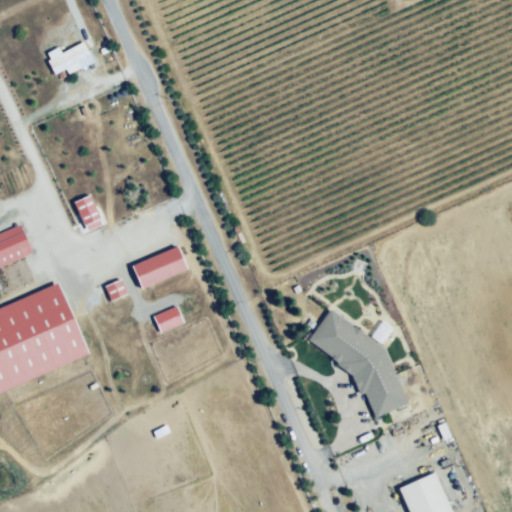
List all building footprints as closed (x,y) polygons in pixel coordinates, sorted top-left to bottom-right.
[(43,54),(56,47),(59,52),(82,39),(90,54),(77,62),(81,69),(70,75),(65,67),(54,73),(43,54)] [(64,118),(81,110),(89,126),(72,135),(64,118)] [(99,224),(89,195),(73,201),(84,230),(99,224)] [(129,264),(139,288),(185,269),(175,246),(129,264)] [(0,306),(0,389),(86,357),(58,285),(0,306)] [(157,331),(181,324),(175,306),(152,313),(157,331)] [(328,309),(381,346),(406,398),(369,413),(351,374),(309,343),(328,309)] [(403,511),(393,486),(435,470),(451,511),(403,511)]
